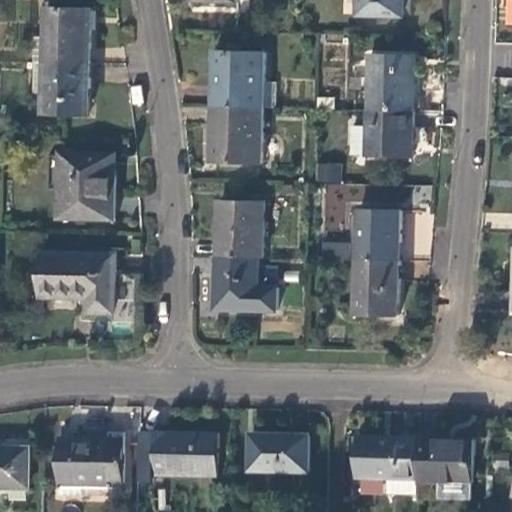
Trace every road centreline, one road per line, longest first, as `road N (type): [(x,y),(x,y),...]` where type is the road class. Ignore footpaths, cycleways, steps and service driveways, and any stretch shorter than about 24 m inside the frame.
road 1 (residential): [(445,386),(473,150),(476,0)]
road 2 (residential): [(179,383),(183,224),(149,0)]
road 3 (residential): [(179,383),(445,386)]
road 4 (residential): [(0,389),(179,383)]
